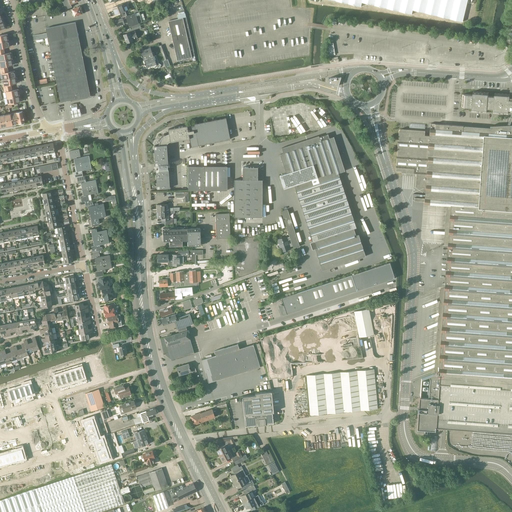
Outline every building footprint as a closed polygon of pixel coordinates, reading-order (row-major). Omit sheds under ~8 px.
[(62,0),(66,9),(72,7),(71,4),(79,1),(78,0),(62,0)] [(463,23),(468,0),(327,0),(360,8),(362,3),(412,15),(413,11),(463,23)] [(119,13),(121,17),(127,15),(122,4),(113,7),(116,15),(119,13)] [(74,17),(83,14),(80,6),(71,9),(74,17)] [(127,15),(121,17),(119,18),(119,19),(114,21),(115,23),(116,27),(124,24),(124,23),(127,22),(129,26),(142,22),(142,20),(145,19),(143,13),(140,14),(139,12),(127,15)] [(177,60),(192,57),(195,56),(193,51),(194,51),(186,17),(168,21),(177,60)] [(90,96),(78,36),(75,23),(46,28),(47,33),(32,36),(33,40),(48,37),(61,102),(90,96)] [(131,26),(132,31),(123,34),(127,43),(133,41),(132,39),(138,37),(135,29),(141,27),(140,24),(131,26)] [(142,56),(143,60),(156,55),(153,56),(150,47),(144,50),(145,51),(141,52),(142,55),(141,55),(141,56),(142,56)] [(11,53),(0,54),(0,61),(12,59),(11,53)] [(156,55),(143,60),(145,63),(144,63),(144,65),(145,64),(146,67),(150,65),(150,67),(154,65),(155,68),(157,67),(159,68),(160,64),(159,63),(156,55)] [(12,59),(0,61),(0,63),(1,68),(7,66),(13,65),(12,59)] [(2,73),(3,80),(15,77),(14,71),(8,72),(2,73)] [(15,77),(3,80),(4,86),(5,86),(10,85),(17,83),(15,77)] [(336,77),(330,77),(331,78),(328,78),(329,83),(338,86),(341,77),(336,77)] [(6,92),(7,98),(19,95),(18,89),(11,91),(6,92)] [(426,188),(425,198),(425,202),(449,203),(446,245),(449,245),(436,428),(511,433),(511,94),(510,95),(510,94),(495,93),(495,97),(488,96),(489,93),(489,92),(471,91),(470,95),(463,94),(462,107),(473,108),(472,111),(487,112),(487,109),(494,109),(494,113),(509,114),(509,111),(511,111),(511,126),(511,125),(491,126),(491,128),(430,123),(430,134),(427,134),(426,131),(425,131),(401,129),(400,129),(399,130),(399,131),(396,171),(417,172),(416,187),(426,188)] [(19,95),(7,98),(8,104),(20,102),(19,95)] [(80,109),(70,111),(71,119),(81,117),(80,109)] [(22,111),(16,112),(19,123),(20,124),(24,124),(24,122),(25,122),(23,116),(25,115),(24,112),(22,112),(22,111)] [(13,125),(19,123),(16,112),(11,114),(13,125)] [(7,126),(13,125),(11,114),(4,115),(7,126)] [(230,139),(226,117),(182,126),(183,139),(189,138),(191,147),(230,139)] [(182,126),(169,128),(171,142),(183,139),(182,126)] [(171,142),(169,128),(168,129),(169,134),(168,134),(167,134),(166,134),(166,135),(165,135),(164,133),(163,134),(162,135),(161,135),(161,136),(160,137),(159,137),(159,138),(158,139),(158,140),(160,141),(160,142),(159,142),(159,143),(159,144),(159,145),(154,145),(155,165),(158,165),(158,167),(167,167),(167,166),(167,165),(167,164),(168,164),(167,145),(166,145),(167,144),(167,143),(168,143),(168,142),(169,142),(170,142),(170,141),(170,142),(171,142)] [(282,148),(283,153),(280,154),(286,173),(280,175),(284,188),(294,185),(313,242),(315,241),(318,248),(315,248),(316,250),(359,235),(358,234),(356,235),(354,228),(356,227),(354,221),(338,173),(345,171),(334,137),(320,141),(319,136),(282,148)] [(74,159),(75,165),(90,162),(88,155),(80,157),(79,149),(69,151),(71,159),(74,159)] [(76,171),(74,172),(75,178),(77,177),(83,176),(82,170),(91,169),(90,162),(75,165),(76,171)] [(188,190),(204,190),(204,166),(188,166),(188,190)] [(227,166),(204,166),(204,190),(227,190),(227,166)] [(167,167),(158,167),(158,169),(155,169),(157,189),(170,188),(168,168),(167,168),(167,167)] [(262,217),(262,182),(262,180),(258,180),(258,167),(243,167),(243,180),(234,180),(234,217),(262,217)] [(43,185),(42,178),(41,175),(38,176),(37,174),(35,175),(37,186),(43,185)] [(81,183),(82,189),(97,186),(95,180),(86,181),(85,176),(83,176),(77,177),(78,183),(81,183)] [(25,188),(31,187),(29,178),(26,179),(25,177),(23,177),(23,179),(25,188)] [(17,178),(18,180),(19,190),(25,188),(23,179),(20,180),(20,178),(17,178)] [(98,193),(97,186),(82,189),(83,195),(80,196),(81,202),(85,201),(90,200),(89,195),(98,193)] [(89,207),(90,213),(104,210),(103,203),(98,204),(98,202),(95,203),(95,205),(94,205),(93,202),(92,200),(90,200),(85,201),(85,203),(86,207),(89,207)] [(106,217),(104,210),(90,213),(91,219),(88,220),(89,226),(98,224),(96,218),(106,217)] [(165,218),(165,217),(166,217),(166,214),(168,214),(168,213),(173,213),(173,211),(157,211),(157,217),(161,217),(162,220),(165,220),(165,225),(173,224),(173,218),(165,218)] [(216,239),(230,238),(229,213),(215,214),(216,239)] [(200,227),(188,228),(188,227),(163,228),(163,241),(169,241),(170,247),(182,246),(182,240),(188,240),(188,246),(201,245),(200,227)] [(92,233),(93,239),(108,236),(106,230),(97,231),(97,228),(88,230),(89,233),(92,233)] [(359,235),(316,250),(322,270),(365,256),(359,235)] [(102,247),(100,247),(100,245),(109,243),(108,236),(93,239),(94,245),(91,246),(93,252),(103,250),(102,247)] [(286,238),(286,237),(278,239),(282,251),(290,249),(289,247),(293,246),(290,236),(286,238)] [(178,250),(178,254),(158,255),(158,261),(173,261),(173,265),(181,265),(181,254),(189,254),(189,250),(178,250)] [(203,250),(189,250),(189,254),(192,254),(192,264),(196,264),(196,255),(203,255),(203,250)] [(95,258),(96,264),(111,261),(110,254),(100,256),(100,253),(91,254),(92,258),(95,258)] [(34,255),(31,255),(33,266),(39,265),(37,256),(34,256),(34,255)] [(62,263),(64,263),(73,261),(72,255),(63,257),(64,260),(62,261),(62,263)] [(112,268),(111,261),(96,264),(97,270),(94,271),(96,277),(104,275),(103,270),(112,268)] [(174,285),(175,288),(190,287),(194,286),(199,284),(199,279),(196,279),(195,270),(189,270),(189,272),(184,272),(184,271),(175,271),(175,273),(170,273),(170,276),(165,276),(166,279),(159,279),(160,286),(174,285)] [(57,285),(60,284),(75,281),(74,275),(64,277),(65,280),(63,281),(64,281),(59,282),(58,278),(56,279),(57,285)] [(351,275),(296,293),(302,309),(357,291),(351,275)] [(101,289),(111,287),(109,288),(108,280),(107,280),(106,277),(99,278),(99,282),(98,282),(100,290),(101,289)] [(41,295),(41,296),(51,294),(49,285),(46,283),(43,287),(44,295),(41,295)] [(192,286),(190,287),(175,288),(175,292),(160,294),(160,300),(176,299),(176,298),(182,298),(187,296),(187,295),(188,295),(188,294),(193,294),(192,286)] [(62,294),(62,296),(77,293),(76,287),(67,289),(67,292),(67,293),(62,294)] [(113,295),(111,287),(101,289),(103,297),(104,297),(105,301),(113,299),(112,295),(113,295)] [(302,309),(296,293),(281,298),(287,314),(302,309)] [(51,294),(41,296),(42,302),(51,300),(50,294),(51,294)] [(195,305),(203,302),(201,297),(193,300),(195,305)] [(185,310),(192,307),(190,299),(182,302),(185,310)] [(105,317),(107,317),(117,315),(115,315),(113,308),(112,304),(104,306),(105,309),(104,310),(105,317)] [(161,316),(173,313),(175,312),(173,307),(160,311),(161,316)] [(50,328),(49,322),(52,321),(57,321),(54,308),(55,312),(51,313),(46,314),(44,317),(42,320),(44,329),(40,330),(52,327),(50,328)] [(54,308),(57,321),(62,319),(61,311),(58,311),(58,308),(54,308)] [(77,316),(85,315),(85,312),(89,312),(88,308),(76,310),(77,316)] [(359,337),(374,334),(369,308),(354,311),(359,337)] [(190,314),(182,316),(178,318),(177,314),(162,319),(164,324),(172,321),(174,321),(177,329),(193,324),(190,314)] [(117,315),(107,317),(108,324),(109,324),(110,328),(118,326),(117,323),(118,323),(117,315)] [(28,332),(31,332),(28,317),(22,318),(23,321),(24,329),(27,329),(28,332)] [(28,317),(31,332),(35,331),(34,327),(37,327),(35,319),(29,320),(28,317)] [(78,322),(80,328),(88,327),(87,324),(91,323),(91,320),(78,322)] [(11,323),(13,331),(15,331),(16,335),(19,334),(17,322),(11,323)] [(165,337),(167,345),(190,338),(187,330),(172,335),(171,333),(167,335),(168,336),(165,337)] [(94,335),(93,332),(81,334),(82,340),(90,339),(90,336),(94,335)] [(54,339),(53,334),(45,335),(45,338),(42,338),(42,342),(54,339)] [(33,342),(31,343),(33,351),(39,349),(35,337),(32,338),(33,342)] [(190,338),(167,345),(172,360),(194,354),(190,338)] [(24,341),(24,343),(28,355),(29,355),(28,353),(33,351),(31,343),(28,344),(27,340),(24,341)] [(209,382),(265,365),(262,354),(263,353),(259,342),(240,348),(238,343),(215,350),(216,355),(202,360),(209,382)] [(22,349),(20,349),(23,357),(28,355),(24,343),(21,345),(22,349)] [(113,345),(113,348),(119,347),(120,356),(127,354),(125,345),(119,346),(118,343),(113,345)] [(48,349),(44,350),(45,354),(57,351),(55,345),(47,347),(48,349)] [(17,350),(16,346),(13,347),(17,359),(23,357),(20,349),(17,350)] [(11,353),(9,353),(11,361),(17,359),(13,347),(10,348),(11,353)] [(5,350),(2,351),(5,363),(11,361),(9,353),(6,354),(5,350)] [(191,366),(189,367),(188,363),(177,367),(179,375),(191,371),(190,370),(192,370),(192,373),(196,372),(195,367),(191,368),(191,366)] [(80,366),(75,368),(79,379),(81,378),(82,382),(85,381),(84,377),(80,366)] [(75,368),(70,369),(75,384),(77,383),(76,380),(79,379),(75,368)] [(70,369),(65,371),(68,382),(71,382),(72,385),(75,384),(70,369)] [(306,375),(310,415),(377,409),(374,369),(306,375)] [(65,371),(60,372),(64,388),(67,387),(66,383),(68,382),(65,371)] [(60,372),(54,374),(58,386),(61,385),(62,388),(64,388),(60,372)] [(194,386),(201,384),(200,378),(192,380),(194,386)] [(29,382),(24,384),(29,399),(31,398),(30,395),(33,394),(29,382)] [(24,386),(19,387),(22,397),(25,396),(26,400),(29,399),(24,384),(24,386)] [(131,394),(129,386),(125,388),(124,384),(114,388),(116,394),(119,393),(121,398),(131,394)] [(19,387),(14,389),(19,402),(21,401),(20,398),(22,397),(19,387)] [(14,389),(9,390),(12,400),(15,399),(16,403),(19,402),(14,389)] [(86,393),(91,410),(104,406),(99,389),(86,393)] [(271,391),(271,389),(266,390),(266,392),(255,393),(255,395),(242,396),(245,415),(246,415),(247,425),(258,424),(258,425),(260,425),(260,424),(262,424),(262,425),(266,424),(265,423),(273,422),(273,423),(272,412),(274,412),(272,391),(271,391)] [(120,409),(123,408),(125,413),(133,411),(132,409),(136,408),(134,400),(121,404),(122,405),(119,406),(120,409)] [(155,407),(136,414),(138,417),(133,419),(135,424),(149,420),(148,416),(157,413),(155,407)] [(193,424),(194,424),(218,416),(216,411),(213,412),(212,408),(191,416),(193,420),(192,422),(193,424)] [(107,410),(101,411),(104,419),(109,417),(107,410)] [(94,417),(83,421),(85,426),(96,422),(94,417)] [(96,422),(85,426),(86,431),(98,427),(96,422)] [(98,427),(86,431),(88,436),(100,433),(98,427)] [(125,433),(127,438),(130,437),(127,429),(121,431),(122,434),(125,433)] [(136,440),(133,441),(136,448),(139,447),(149,443),(144,429),(138,431),(137,430),(134,432),(136,440)] [(100,433),(88,436),(90,442),(93,441),(100,438),(98,433),(100,433)] [(100,438),(93,441),(95,446),(107,442),(106,441),(105,442),(103,437),(100,438)] [(107,442),(95,446),(97,451),(108,447),(107,442)] [(220,455),(230,450),(228,446),(227,444),(225,445),(216,449),(220,455)] [(21,447),(16,449),(19,460),(25,458),(21,447)] [(108,447),(97,451),(99,456),(110,452),(108,447)] [(233,457),(230,450),(220,455),(223,462),(233,457)] [(147,460),(149,465),(154,463),(153,458),(155,458),(154,455),(154,454),(154,453),(154,452),(152,452),(152,451),(143,454),(140,455),(142,459),(144,458),(145,461),(147,460)] [(244,456),(242,457),(239,451),(235,453),(237,456),(232,458),(233,462),(234,462),(235,465),(246,459),(244,456)] [(266,451),(261,453),(263,457),(265,456),(269,463),(272,462),(268,454),(266,451)] [(110,452),(99,456),(100,461),(112,457),(110,452)] [(35,488),(0,499),(0,511),(100,511),(125,504),(122,494),(130,492),(128,486),(120,489),(111,464),(88,472),(88,471),(35,489),(35,488)] [(235,473),(230,476),(233,482),(245,476),(246,476),(243,470),(241,466),(239,467),(234,470),(235,473)] [(168,486),(162,468),(149,473),(137,476),(141,487),(152,483),(155,491),(168,486)] [(245,476),(233,482),(236,489),(242,486),(243,489),(250,485),(250,486),(254,484),(252,480),(249,481),(246,476),(245,476)] [(285,482),(281,483),(286,493),(290,492),(285,482)] [(179,500),(197,491),(193,483),(173,493),(174,495),(171,497),(174,502),(179,500)] [(240,496),(243,502),(253,498),(250,492),(256,489),(254,485),(244,490),(246,493),(240,496)] [(163,492),(153,495),(158,510),(169,507),(163,492)] [(253,498),(243,502),(246,509),(251,507),(252,510),(261,505),(259,501),(256,503),(253,498)]
